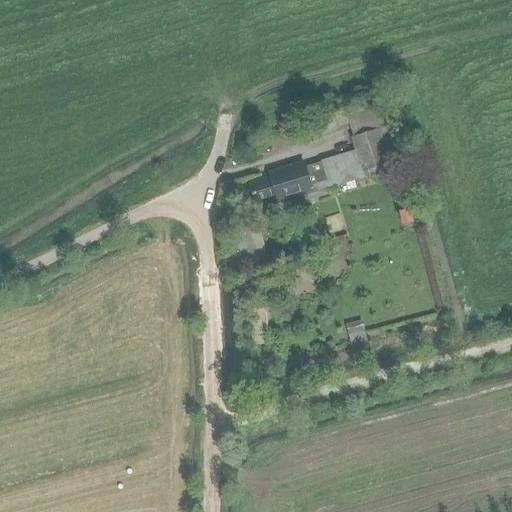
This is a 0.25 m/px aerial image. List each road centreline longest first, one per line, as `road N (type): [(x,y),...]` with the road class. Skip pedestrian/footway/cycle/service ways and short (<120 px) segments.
road 1 (track): [(511,340),(211,421),(208,511)]
road 2 (unclassified): [(0,280),(204,180),(216,162),(225,113)]
road 3 (track): [(185,194),(203,227),(211,421)]
